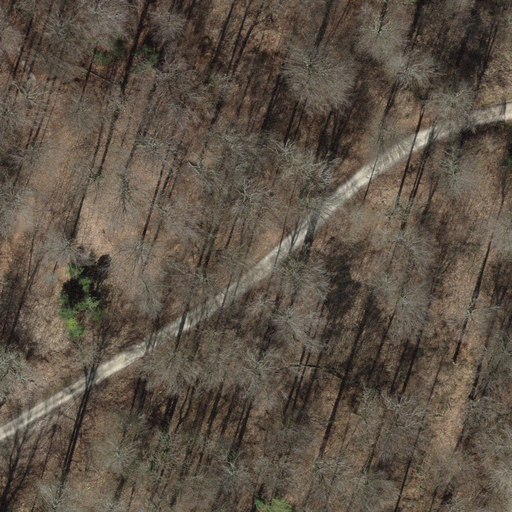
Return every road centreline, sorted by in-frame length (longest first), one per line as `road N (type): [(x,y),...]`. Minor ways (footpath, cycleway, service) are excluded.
road 1 (track): [(0,429),(255,277),(357,179),(414,142),(511,111)]
road 2 (track): [(0,272),(54,154),(34,75),(0,7)]
